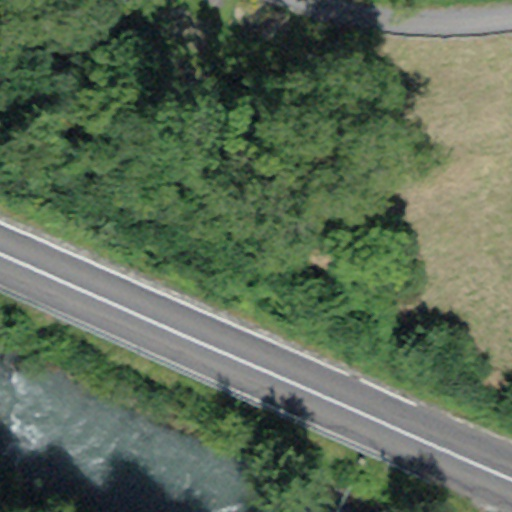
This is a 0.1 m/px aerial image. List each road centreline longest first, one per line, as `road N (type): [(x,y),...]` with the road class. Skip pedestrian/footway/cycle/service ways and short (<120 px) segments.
road 1 (primary): [(511,480),(0,253)]
road 2 (residential): [(511,17),(397,22),(304,0)]
